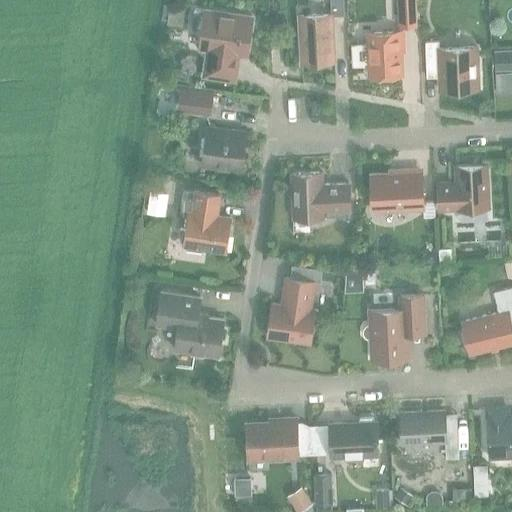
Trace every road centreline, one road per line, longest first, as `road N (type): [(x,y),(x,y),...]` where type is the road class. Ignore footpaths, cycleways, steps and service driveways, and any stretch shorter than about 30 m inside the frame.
road 1 (residential): [(511,379),(352,389),(247,378),(242,365),(270,139)]
road 2 (residential): [(270,139),(511,130)]
